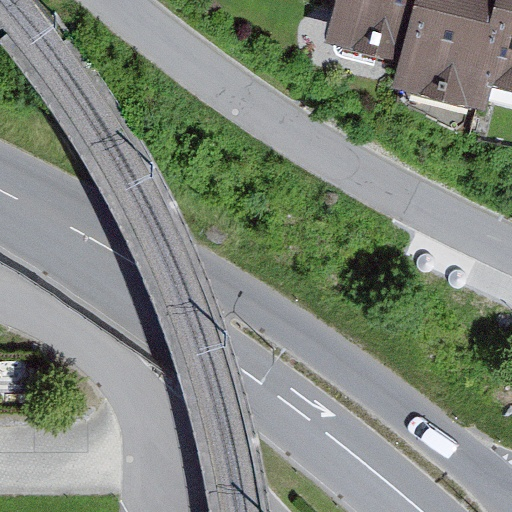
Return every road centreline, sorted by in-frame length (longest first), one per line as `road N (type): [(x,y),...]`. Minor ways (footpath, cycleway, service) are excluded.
road 1 (secondary): [(475,511),(266,348),(0,187)]
road 2 (residential): [(511,249),(302,148),(110,0)]
road 3 (residential): [(230,511),(188,478),(138,390),(37,309),(0,297)]
